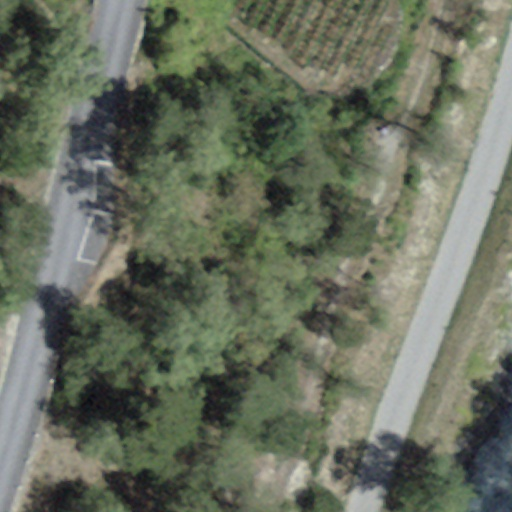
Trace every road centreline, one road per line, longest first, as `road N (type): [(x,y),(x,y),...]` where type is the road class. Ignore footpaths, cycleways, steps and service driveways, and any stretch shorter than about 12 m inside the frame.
road 1 (residential): [(358,511),(511,69)]
road 2 (unclassified): [(110,59),(0,438)]
